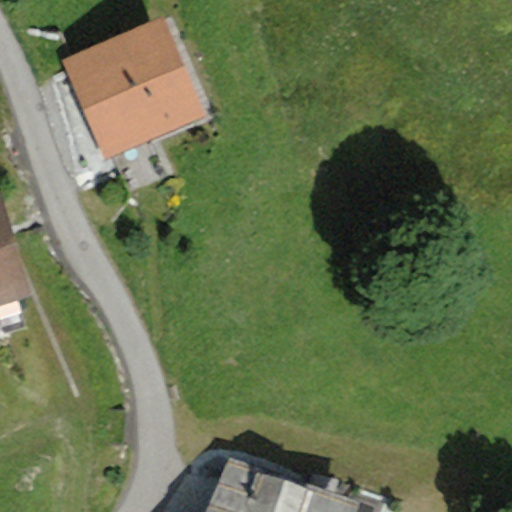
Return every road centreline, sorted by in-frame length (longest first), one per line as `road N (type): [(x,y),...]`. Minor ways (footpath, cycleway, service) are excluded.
road 1 (track): [(0,34),(58,200),(136,345),(154,409),(150,478),(136,511)]
road 2 (track): [(71,511),(71,422),(60,417),(0,448)]
